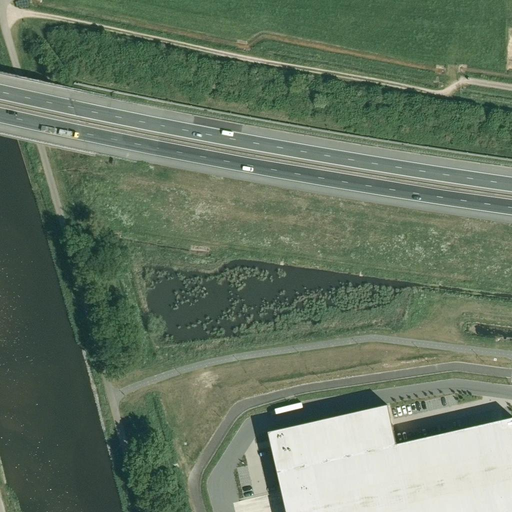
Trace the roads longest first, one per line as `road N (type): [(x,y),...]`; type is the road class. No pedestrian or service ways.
road 1 (motorway): [(0,115),(511,208)]
road 2 (motorway): [(511,184),(0,91)]
road 3 (unclassified): [(141,511),(0,21)]
road 4 (track): [(462,80),(456,102),(24,14),(4,32)]
